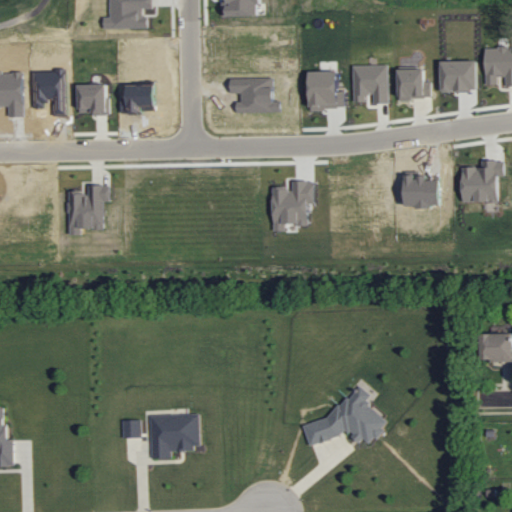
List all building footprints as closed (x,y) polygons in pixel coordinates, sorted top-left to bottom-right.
[(511,46),(487,47),(487,84),(500,84),(500,76),(507,76),(507,85),(511,84),(511,46)] [(478,60),(443,61),(444,90),(479,89),(478,60)] [(390,64),(355,65),(356,102),(390,102),(390,64)] [(511,331),(483,333),(484,360),(511,358),(511,331)] [(305,424),(312,445),(341,436),(346,430),(361,442),(378,437),(391,422),(372,406),(370,398),(373,394),(362,384),(352,396),(346,398),(330,416),(305,424)] [(0,465),(17,465),(16,438),(9,439),(8,407),(0,407),(0,465)] [(154,457),(174,457),(173,449),(203,449),(202,413),(152,414),(154,457)] [(125,437),(144,437),(143,419),(125,419),(125,437)]
